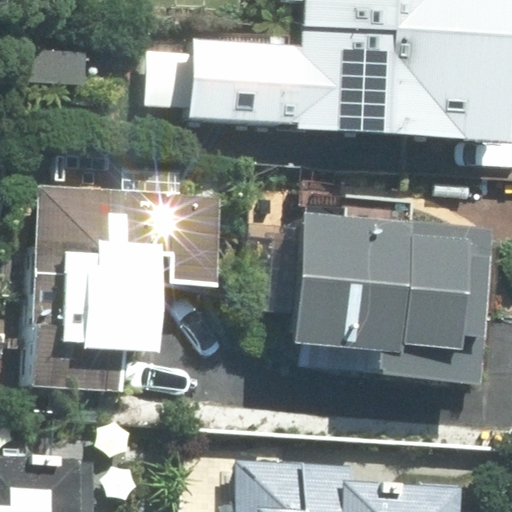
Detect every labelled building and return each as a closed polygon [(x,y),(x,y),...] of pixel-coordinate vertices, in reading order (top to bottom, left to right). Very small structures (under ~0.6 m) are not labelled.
[(174,122),(272,126),(271,138),(455,146),(460,0),(276,0),(275,50),(177,46),(177,59),(132,58),(130,110),(174,112),(174,122)] [(129,296),(199,303),(208,213),(26,196),(9,382),(100,391),(102,365),(122,367),(129,296)] [(478,241),(457,241),(393,240),(393,220),(272,219),(271,357),(293,357),(292,379),(348,379),(348,393),(477,394),(478,241)] [(0,511),(69,511),(69,510),(132,511),(133,447),(71,445),(0,443),(0,511)] [(446,511),(446,490),(414,489),(414,469),(221,465),(219,511),(446,511)]
